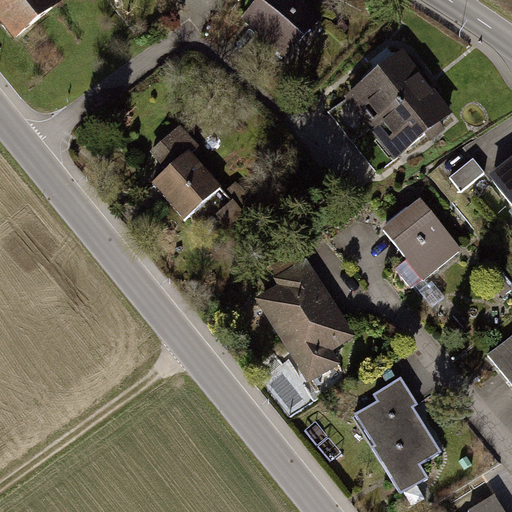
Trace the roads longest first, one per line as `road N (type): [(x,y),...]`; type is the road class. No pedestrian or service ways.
road 1 (unclassified): [(0,112),(325,511)]
road 2 (track): [(191,344),(0,484)]
road 3 (residential): [(511,454),(384,298)]
